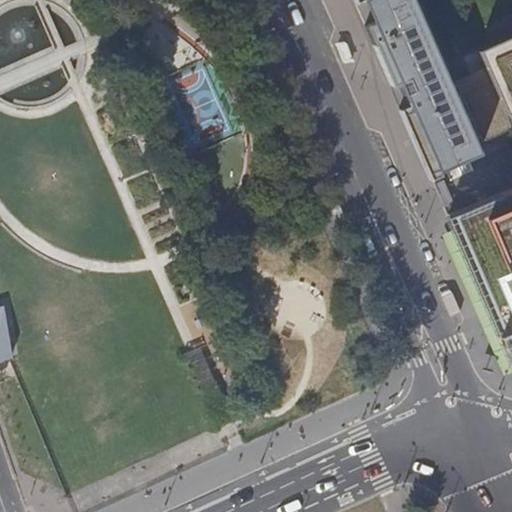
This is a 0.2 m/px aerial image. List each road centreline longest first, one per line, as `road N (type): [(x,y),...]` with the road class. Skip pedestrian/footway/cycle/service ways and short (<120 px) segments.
road 1 (trunk): [(207,511),(5,0)]
road 2 (tertiary): [(259,0),(451,441)]
road 3 (secondary): [(484,435),(299,0)]
road 4 (trunk): [(0,183),(125,511)]
road 5 (secondary): [(451,441),(372,459),(255,511)]
